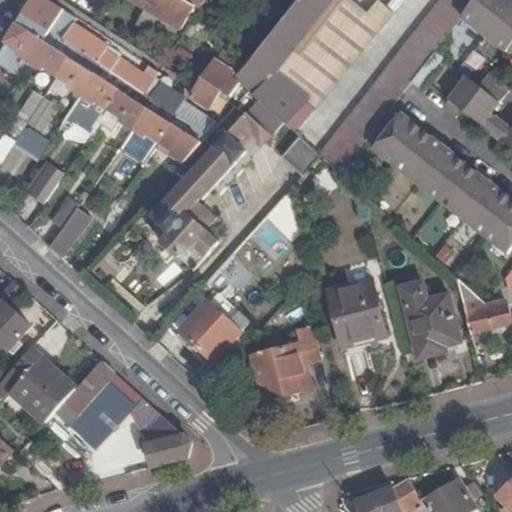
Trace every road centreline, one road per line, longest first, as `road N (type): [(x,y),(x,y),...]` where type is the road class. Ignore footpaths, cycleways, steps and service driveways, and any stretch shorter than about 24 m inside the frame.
road 1 (residential): [(0,238),(264,478)]
road 2 (secondary): [(264,478),(511,414)]
